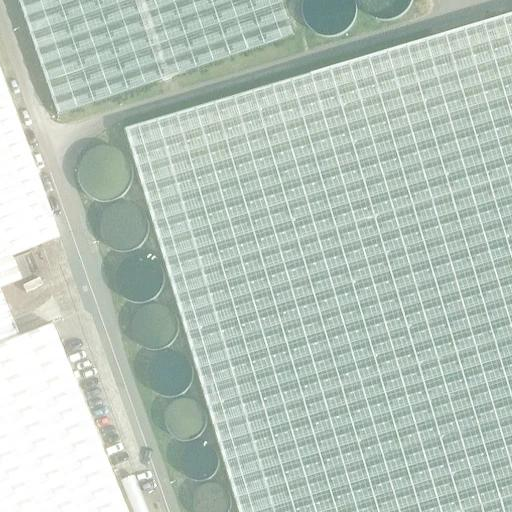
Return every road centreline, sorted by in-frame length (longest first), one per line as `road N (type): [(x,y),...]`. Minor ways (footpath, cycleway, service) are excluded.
road 1 (unclassified): [(43,145),(484,0)]
road 2 (unclassified): [(170,511),(43,145)]
road 3 (unclassified): [(43,145),(0,19)]
